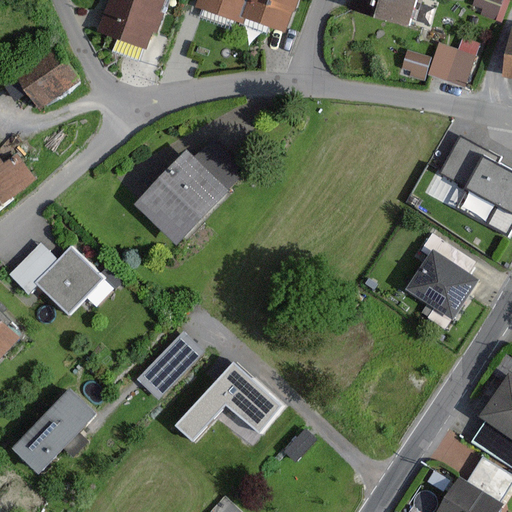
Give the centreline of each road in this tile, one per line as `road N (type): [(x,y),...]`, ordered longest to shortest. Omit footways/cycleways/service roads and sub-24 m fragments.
road 1 (tertiary): [(511,311),(380,511)]
road 2 (residential): [(309,82),(511,114)]
road 3 (residential): [(0,237),(139,108)]
road 4 (residential): [(139,108),(216,87),(309,82)]
road 5 (residential): [(139,108),(93,62),(63,0)]
